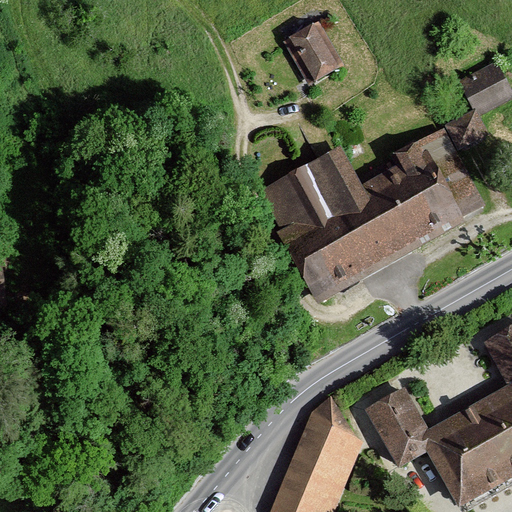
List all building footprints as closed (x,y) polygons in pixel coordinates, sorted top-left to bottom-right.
[(303,94),(342,76),(319,27),(280,46),(303,94)] [(492,143),(479,121),(511,104),(511,97),(496,67),(456,87),(471,116),(356,182),(341,153),(255,196),(314,311),(488,214),(458,162),(492,143)] [(0,317),(11,316),(6,267),(0,267),(0,317)] [(458,511),(467,511),(511,486),(511,331),(483,349),(507,391),(429,436),(405,393),(364,417),(399,477),(429,460),(458,511)] [(335,511),(360,449),(331,400),(307,416),(269,511),(335,511)]
